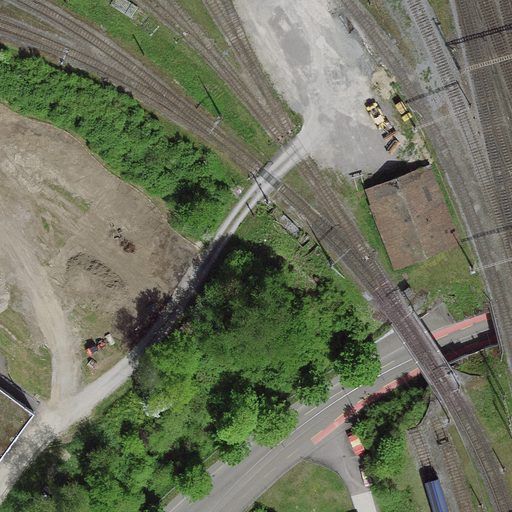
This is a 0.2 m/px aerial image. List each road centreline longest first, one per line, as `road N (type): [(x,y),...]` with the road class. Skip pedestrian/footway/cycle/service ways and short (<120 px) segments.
road 1 (track): [(45,427),(138,352),(257,189),(318,127),(300,0)]
road 2 (unclassified): [(193,511),(324,408),(434,346),(511,317)]
